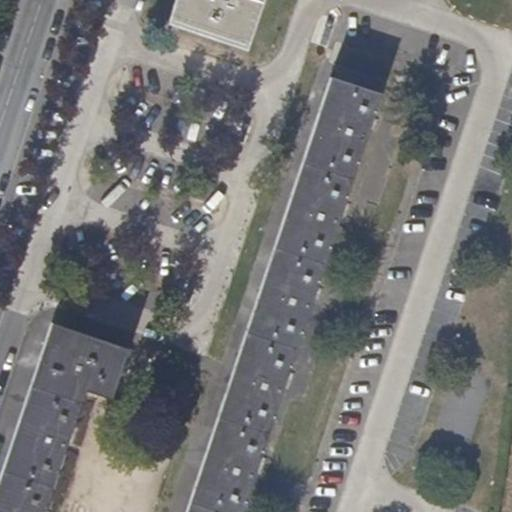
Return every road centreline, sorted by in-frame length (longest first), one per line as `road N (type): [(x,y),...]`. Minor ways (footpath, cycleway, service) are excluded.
road 1 (residential): [(106,35),(0,348)]
road 2 (residential): [(276,90),(187,346)]
road 3 (unknown): [(82,103),(247,176)]
road 4 (residential): [(106,35),(276,90)]
road 5 (unknown): [(55,183),(221,249)]
road 6 (unknown): [(187,346),(21,286)]
road 7 (secondary): [(38,0),(0,120)]
